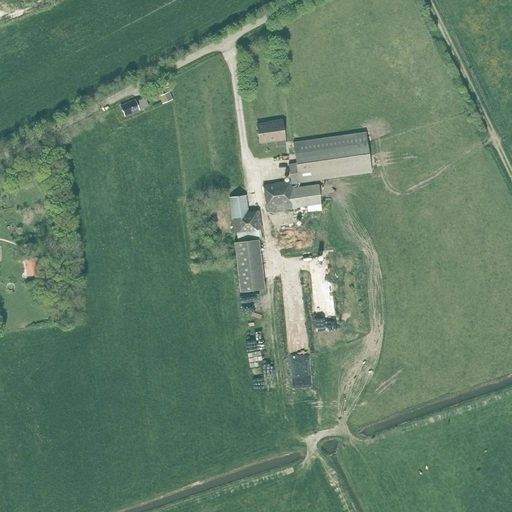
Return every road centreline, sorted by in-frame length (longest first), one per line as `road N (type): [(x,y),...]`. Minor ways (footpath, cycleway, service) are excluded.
road 1 (unclassified): [(0,158),(304,0)]
road 2 (track): [(511,175),(427,0)]
